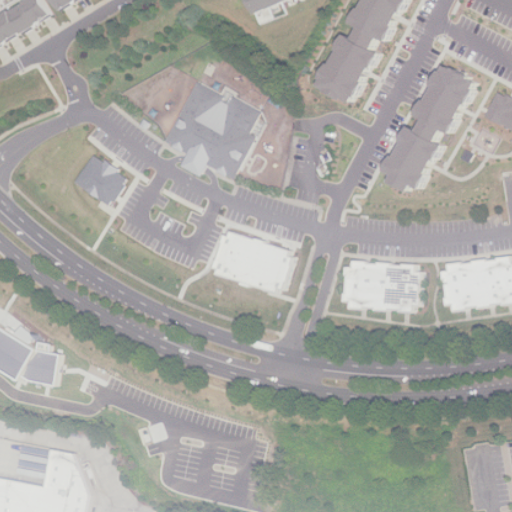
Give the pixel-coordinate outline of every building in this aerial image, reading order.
[(27,0),(0,15),(0,47),(56,15),(46,0),(27,0)] [(56,0),(63,11),(81,0),(56,0)] [(250,0),(257,14),(291,0),(250,0)] [(359,0),(348,22),(355,26),(350,37),(341,32),(314,84),(352,104),(379,50),(371,46),(377,35),(384,39),(403,0),(359,0)] [(449,64),(421,117),(429,121),(424,132),(414,127),(388,179),(425,198),(453,145),(445,141),(450,130),(457,134),(484,82),(449,64)] [(200,82),(227,96),(224,100),(233,104),(237,97),(266,112),(255,132),(262,136),(239,180),(212,166),(207,176),(187,165),(194,152),(170,140),(200,82)] [(499,92),(487,116),(511,129),(511,96),(508,94),(507,96),(499,92)] [(98,155),(79,182),(112,206),(115,201),(118,203),(130,186),(127,184),(130,178),(121,172),(123,170),(109,160),(107,163),(98,155)] [(228,234),(218,267),(222,269),(221,274),(282,294),(284,289),(289,290),(299,257),(295,256),(296,251),(235,231),(233,236),(228,234)] [(511,255),(450,265),(451,273),(447,274),(452,307),(458,306),(459,312),(511,304),(511,255)] [(422,264),(355,260),(355,268),(350,268),(348,301),(355,302),(354,308),(417,312),(418,306),(425,306),(428,270),(421,270),(422,264)] [(2,324),(0,327),(0,364),(24,381),(27,375),(33,380),(60,386),(67,355),(45,351),(2,324)] [(0,511),(95,511),(99,495),(83,455),(60,451),(53,487),(0,476),(0,511)]
